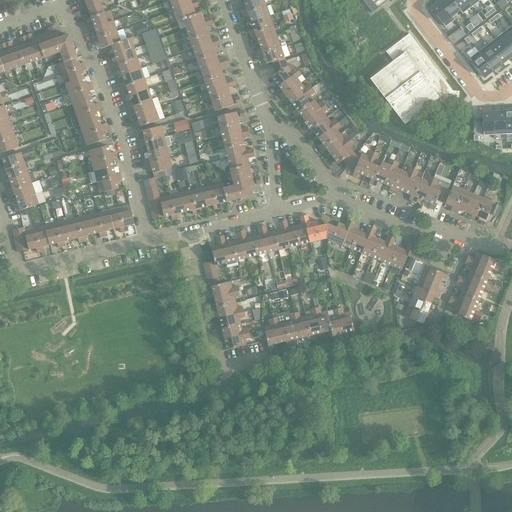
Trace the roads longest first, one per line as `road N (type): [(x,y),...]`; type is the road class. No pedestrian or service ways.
road 1 (residential): [(149,241),(120,133),(66,3)]
road 2 (residential): [(338,200),(415,231),(442,229),(511,248)]
road 3 (residential): [(415,0),(480,91),(511,85)]
road 4 (unclassified): [(223,367),(211,346),(190,233)]
road 5 (residential): [(17,274),(149,241)]
road 6 (residential): [(272,119),(225,0)]
